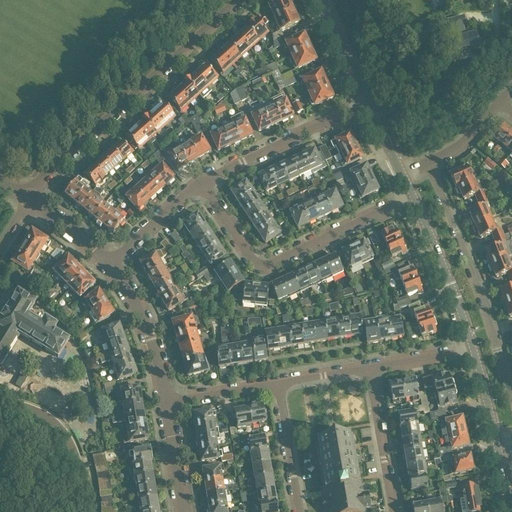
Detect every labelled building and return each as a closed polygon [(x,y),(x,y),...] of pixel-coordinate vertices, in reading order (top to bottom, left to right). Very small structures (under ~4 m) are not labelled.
[(275,19),(294,10),(290,3),(289,3),(287,0),(282,0),(269,6),(269,7),(267,8),(269,13),(271,12),(275,19)] [(273,42),(283,37),(281,32),(298,24),(296,20),(298,19),(294,10),(275,19),(278,27),(276,28),(278,33),(272,35),(273,42)] [(463,17),(445,21),(453,49),(460,47),(461,51),(479,46),(476,34),(466,37),(462,24),(465,24),(463,17)] [(246,28),(258,41),(268,32),(255,19),(246,27),(247,28),(246,28)] [(418,43),(432,36),(428,26),(413,34),(418,43)] [(238,36),(249,49),(258,41),(246,28),(238,36)] [(286,44),(283,37),(273,42),(274,49),(283,45),(285,50),(288,48),(291,56),(310,47),(307,39),(306,40),(304,35),(286,44)] [(229,44),(241,57),(249,49),(238,36),(229,44)] [(241,57),(229,44),(220,52),(232,65),(231,65),(236,71),(237,71),(240,74),(243,72),(240,68),(238,69),(233,63),(241,57)] [(314,56),(310,47),(291,56),(295,63),(292,65),(295,70),(315,61),(313,57),(314,56)] [(232,65),(220,52),(210,61),(222,73),(231,65),(232,65)] [(271,74),(271,73),(278,70),(274,63),(266,67),(270,72),(271,74)] [(256,78),(270,72),(266,67),(263,64),(260,67),(262,69),(254,73),(256,78)] [(204,67),(196,74),(207,87),(215,80),(204,67)] [(279,91),(286,88),(284,82),(281,77),(278,70),(271,73),(279,91)] [(281,77),(284,82),(293,78),(290,72),(281,77)] [(309,93),(328,84),(324,76),(323,76),(321,72),(300,81),(302,86),(305,85),(309,93)] [(199,94),(207,87),(196,74),(187,82),(199,94)] [(261,78),(253,82),(252,83),(254,88),(264,84),(261,78)] [(293,78),(284,82),(286,88),(295,83),(293,78)] [(193,100),(199,94),(187,82),(178,91),(189,103),(193,108),(197,104),(193,100)] [(328,84),(309,93),(312,100),(309,102),(312,107),(332,98),(330,93),(331,92),(328,84)] [(235,90),(241,102),(247,99),(241,88),(235,90)] [(234,106),(241,102),(235,90),(235,91),(230,95),(234,106)] [(181,110),(189,103),(178,91),(170,98),(181,110)] [(272,101),(281,121),(292,116),(282,96),(272,101)] [(215,105),(210,100),(208,102),(207,100),(205,101),(212,108),(215,105)] [(271,126),(281,121),(272,101),(261,106),(271,126)] [(298,102),(292,104),(297,114),(302,111),(298,102)] [(153,111),(166,126),(175,117),(162,103),(153,111)] [(259,132),(271,126),(261,106),(250,111),(252,117),(259,132)] [(199,114),(203,118),(204,119),(210,113),(208,111),(209,110),(206,108),(199,114)] [(157,134),(166,126),(153,111),(144,119),(157,134)] [(200,121),(203,118),(199,114),(194,119),(197,122),(199,122),(200,121)] [(190,123),(183,115),(180,118),(181,119),(185,123),(190,123)] [(157,134),(144,119),(135,127),(148,142),(151,145),(155,141),(152,138),(157,134)] [(244,120),(234,125),(240,140),(251,135),(244,120)] [(202,127),(200,122),(199,123),(191,124),(197,135),(203,131),(202,127)] [(229,146),(240,140),(234,125),(222,131),(229,146)] [(502,145),(511,133),(503,126),(493,138),(502,145)] [(148,142),(135,127),(126,136),(139,150),(148,142)] [(173,134),(170,131),(169,129),(165,132),(170,138),(173,134)] [(218,151),(229,146),(222,131),(211,136),(218,151)] [(511,133),(502,145),(511,153),(511,151),(511,133)] [(338,147),(341,153),(357,146),(355,141),(353,140),(350,134),(330,144),(333,150),(338,147)] [(201,138),(190,144),(198,158),(209,152),(201,138)] [(120,141),(111,149),(124,163),(127,160),(126,159),(132,154),(120,141)] [(187,164),(198,158),(190,144),(186,146),(185,144),(178,148),(179,150),(187,164)] [(325,146),(319,149),(325,162),(331,158),(325,146)] [(360,151),(357,146),(341,153),(344,160),(339,163),(339,164),(335,166),(335,167),(331,169),(332,172),(330,172),(333,177),(343,172),(342,168),(362,158),(359,152),(360,151)] [(120,166),(124,163),(111,149),(102,157),(114,170),(119,165),(120,166)] [(156,153),(163,162),(168,158),(160,149),(156,153)] [(179,150),(169,156),(177,170),(187,164),(179,150)] [(314,151),(303,156),(310,171),(312,175),(319,172),(317,168),(321,166),(314,151)] [(160,165),(163,162),(156,153),(152,157),(160,165)] [(299,177),(310,171),(303,156),(292,161),(299,177)] [(108,175),(114,170),(102,157),(93,165),(106,180),(109,176),(108,175)] [(495,166),(487,160),(484,164),(491,170),(495,166)] [(289,182),(299,177),(292,161),(281,166),(284,172),(289,182)] [(500,166),(504,169),(508,164),(504,161),(500,166)] [(102,183),(106,180),(93,165),(84,174),(95,187),(101,181),(102,183)] [(162,166),(153,174),(164,187),(173,178),(162,166)] [(277,187),(289,182),(284,172),(281,166),(270,172),(277,187)] [(353,187),(356,186),(373,178),(371,172),(369,172),(366,166),(347,175),(353,187)] [(457,187),(471,180),(468,173),(471,172),(469,166),(451,174),(457,187)] [(123,179),(132,172),(128,169),(125,171),(127,173),(122,178),(123,179)] [(155,195),(164,187),(153,174),(150,171),(141,179),(144,183),(155,195)] [(277,187),(270,172),(258,177),(261,183),(263,187),(265,191),(266,192),(277,187)] [(346,178),(343,172),(333,177),(341,193),(347,190),(342,180),(346,178)] [(78,178),(64,195),(74,203),(85,189),(90,183),(85,178),(82,181),(78,178)] [(376,183),(373,178),(356,186),(362,198),(378,191),(375,185),(376,183)] [(483,190),(480,192),(478,186),(476,187),(473,180),(472,181),(471,180),(457,187),(458,187),(464,200),(474,195),(477,201),(486,197),(483,190)] [(146,203),(155,195),(144,183),(135,191),(143,199),(146,203)] [(238,203),(252,193),(245,183),(231,192),(238,203)] [(90,194),(85,189),(74,203),(83,211),(95,195),(91,192),(90,194)] [(138,211),(146,203),(143,199),(135,191),(127,198),(138,211)] [(335,192),(324,197),(331,213),(342,208),(335,192)] [(238,203),(245,213),(259,204),(252,193),(238,203)] [(83,211),(93,218),(104,205),(99,201),(100,199),(95,195),(83,211)] [(320,218),(331,213),(324,197),(313,202),(320,218)] [(469,212),(475,225),(490,219),(487,211),(489,211),(486,205),(489,204),(486,197),(477,201),(480,208),(469,212)] [(309,223),(320,218),(313,202),(302,208),(309,223)] [(266,214),(259,204),(245,213),(252,223),(266,214)] [(109,209),(104,205),(93,218),(102,226),(114,211),(110,207),(109,209)] [(297,229),(309,223),(302,208),(290,213),(297,229)] [(114,211),(102,226),(112,234),(119,225),(120,227),(124,222),(122,221),(124,219),(119,214),(121,212),(117,209),(115,211),(114,211)] [(135,214),(130,209),(126,213),(130,218),(135,214)] [(252,223),(258,233),(273,224),(266,214),(252,223)] [(190,235),(204,225),(197,215),(183,224),(190,235)] [(502,215),(495,218),(500,229),(507,226),(502,215)] [(493,226),(490,219),(475,225),(480,238),(491,234),(494,240),(504,236),(501,229),(497,231),(495,225),(493,226)] [(279,234),(273,224),(258,233),(265,244),(279,234)] [(190,235),(196,245),(211,235),(204,225),(190,235)] [(385,246),(402,239),(399,232),(397,233),(395,227),(390,230),(391,230),(380,235),(385,246)] [(26,241),(25,242),(38,250),(40,251),(44,246),(47,248),(50,243),(31,231),(28,236),(27,236),(25,239),(26,241)] [(169,237),(176,244),(181,241),(174,233),(169,237)] [(491,264),(506,258),(511,256),(511,255),(510,252),(510,250),(510,249),(510,247),(510,245),(511,241),(511,240),(511,239),(510,234),(504,236),(494,240),(496,247),(486,251),(491,264)] [(218,246),(211,235),(196,245),(203,255),(218,246)] [(376,236),(369,239),(374,248),(380,245),(376,236)] [(405,247),(402,239),(385,246),(391,258),(402,253),(403,255),(406,253),(404,248),(405,247)] [(146,274),(147,276),(162,267),(158,261),(163,258),(173,250),(165,240),(160,245),(164,249),(140,263),(144,271),(144,272),(145,275),(146,274)] [(366,241),(353,247),(361,264),(372,258),(367,247),(368,246),(366,241)] [(34,262),(40,251),(38,250),(25,242),(22,247),(21,246),(19,250),(19,251),(19,252),(34,262)] [(179,248),(183,254),(187,251),(183,245),(179,248)] [(218,246),(203,255),(210,266),(225,256),(218,246)] [(347,270),(361,264),(353,247),(339,254),(347,270)] [(30,268),(34,262),(19,252),(18,253),(16,253),(14,256),(15,258),(12,263),(31,274),(34,270),(30,268)] [(61,256),(56,252),(51,258),(56,262),(61,256)] [(335,256),(325,261),(331,276),(342,271),(335,256)] [(54,272),(62,280),(76,266),(68,258),(54,272)] [(506,258),(491,264),(496,278),(507,274),(509,280),(511,278),(511,267),(511,265),(509,266),(506,258)] [(377,271),(382,269),(381,265),(378,259),(373,262),(377,271)] [(53,261),(46,270),(50,273),(57,263),(53,261)] [(321,281),(331,276),(325,261),(314,266),(321,281)] [(383,270),(394,266),(391,261),(381,265),(382,269),(383,270)] [(221,283),(236,273),(229,263),(214,273),(221,283)] [(85,275),(76,266),(62,280),(71,289),(85,275)] [(310,286),(321,281),(314,266),(303,271),(310,286)] [(402,285),(418,278),(416,271),(414,272),(412,266),(405,269),(406,271),(398,274),(394,267),(394,266),(383,270),(383,272),(386,277),(392,274),(395,281),(400,279),(402,285)] [(169,278),(162,267),(147,276),(148,278),(148,279),(150,282),(151,282),(154,287),(169,278)] [(203,276),(207,273),(205,268),(195,275),(198,280),(203,277),(203,276)] [(300,291),(310,286),(303,271),(293,276),(300,291)] [(212,280),(207,273),(203,276),(203,277),(207,283),(212,280)] [(236,273),(221,283),(228,293),(243,283),(236,273)] [(85,275),(71,289),(80,298),(94,284),(85,275)] [(26,281),(37,289),(41,283),(29,276),(26,281)] [(288,296),(300,291),(293,276),(282,281),(288,296)] [(159,297),(160,299),(175,290),(169,278),(154,287),(157,293),(157,294),(158,297),(159,297)] [(422,286),(418,278),(402,285),(407,297),(417,293),(418,295),(422,293),(420,287),(422,286)] [(500,290),(505,304),(511,301),(511,278),(509,280),(511,287),(500,290)] [(277,301),(288,296),(282,281),(270,286),(277,301)] [(254,304),(256,286),(244,285),(242,303),(254,304)] [(358,296),(363,294),(359,285),(354,288),(358,296)] [(268,287),(256,286),(254,304),(267,305),(268,287)] [(341,298),(353,295),(350,288),(339,293),(341,298)] [(179,297),(175,290),(160,299),(162,301),(161,302),(163,305),(164,305),(168,312),(187,300),(187,299),(184,294),(179,297)] [(88,306),(92,312),(107,302),(104,297),(102,296),(99,291),(81,303),(85,308),(88,306)] [(35,303),(18,293),(0,322),(0,367),(17,340),(13,338),(16,333),(57,358),(69,339),(28,314),(35,303)] [(397,305),(398,309),(410,304),(409,298),(396,303),(397,305)] [(110,306),(107,302),(92,312),(88,314),(95,325),(113,314),(109,308),(110,306)] [(415,317),(417,324),(433,318),(431,311),(429,312),(427,306),(423,308),(423,310),(421,310),(419,304),(419,302),(411,306),(408,307),(408,309),(409,309),(413,318),(415,317)] [(65,306),(59,310),(63,314),(68,310),(65,306)] [(70,309),(63,314),(66,318),(73,313),(70,309)] [(379,341),(390,339),(388,321),(387,316),(375,318),(376,323),(379,341)] [(194,317),(172,323),(175,331),(174,332),(175,335),(176,335),(176,336),(196,331),(195,324),(196,323),(194,317)] [(363,335),(360,319),(360,317),(348,319),(349,324),(351,337),(363,335)] [(433,318),(417,324),(421,337),(431,334),(432,335),(436,333),(434,327),(436,327),(433,318)] [(260,325),(259,319),(247,320),(248,327),(260,325)] [(349,324),(348,319),(336,321),(339,339),(351,337),(349,324)] [(388,321),(390,339),(403,337),(400,319),(388,321)] [(339,339),(336,321),(324,323),(327,341),(339,339)] [(378,341),(379,341),(376,323),(375,322),(363,324),(367,344),(379,342),(378,341)] [(327,341),(324,323),(312,325),(315,343),(327,341)] [(106,344),(125,338),(123,332),(121,332),(119,325),(95,333),(98,339),(103,338),(106,344)] [(315,343),(312,325),(301,327),(304,345),(315,343)] [(304,345),(301,327),(288,329),(291,347),(304,345)] [(291,347),(288,329),(277,331),(280,349),(291,347)] [(196,331),(176,336),(177,339),(176,340),(177,343),(178,343),(180,349),(202,343),(207,341),(206,337),(199,339),(196,331)] [(280,349),(277,331),(264,333),(267,351),(280,349)] [(87,338),(85,334),(78,337),(81,342),(87,338)] [(127,342),(125,338),(106,344),(108,351),(95,356),(97,361),(103,358),(103,359),(128,350),(126,344),(127,342)] [(258,342),(252,343),(255,363),(267,361),(263,338),(257,338),(258,342)] [(202,343),(180,349),(182,356),(181,357),(182,360),(183,360),(183,362),(204,356),(202,349),(204,349),(202,343)] [(254,363),(255,363),(252,343),(251,343),(251,344),(240,346),(243,365),(248,364),(248,363),(254,362),(254,363)] [(237,366),(243,365),(240,346),(228,348),(231,366),(237,365),(237,366)] [(225,367),(231,366),(228,348),(215,350),(218,368),(220,368),(220,369),(225,368),(225,367)] [(130,355),(128,350),(103,359),(105,363),(111,361),(114,367),(133,361),(131,355),(130,355)] [(204,356),(183,362),(184,364),(183,365),(184,368),(185,368),(188,377),(206,371),(216,369),(214,358),(205,361),(204,356)] [(105,390),(116,387),(114,382),(136,375),(133,367),(135,366),(133,361),(114,367),(116,374),(111,376),(112,382),(103,385),(105,390)] [(432,387),(434,394),(454,388),(453,381),(450,380),(448,374),(436,377),(434,376),(422,379),(424,389),(432,387)] [(15,386),(20,389),(27,379),(21,375),(15,386)] [(402,381),(405,400),(412,399),(412,401),(420,399),(421,407),(427,406),(425,392),(417,394),(415,381),(408,382),(407,380),(402,381)] [(398,401),(405,400),(402,381),(397,382),(396,384),(389,385),(393,404),(399,403),(398,401)] [(117,391),(116,387),(105,390),(100,391),(100,395),(115,393),(116,399),(122,398),(123,405),(143,402),(142,396),(140,395),(139,388),(117,391)] [(456,394),(454,388),(434,394),(438,409),(437,409),(438,411),(429,413),(431,420),(438,418),(446,416),(444,410),(441,411),(440,408),(457,404),(455,397),(456,394)] [(118,419),(144,415),(142,408),(144,406),(143,402),(123,405),(124,412),(117,413),(118,418),(118,419)] [(253,406),(248,407),(252,427),(266,425),(263,406),(255,407),(253,406)] [(427,406),(421,407),(417,407),(418,413),(423,412),(423,414),(429,413),(428,406),(427,406)] [(237,430),(252,427),(248,407),(243,408),(242,410),(234,411),(237,430)] [(194,427),(213,424),(212,418),(215,417),(214,411),(193,414),(194,416),(192,419),(194,427)] [(398,428),(417,425),(415,412),(398,415),(399,422),(398,423),(398,428)] [(145,419),(144,415),(118,419),(118,418),(112,419),(113,424),(118,423),(126,422),(127,430),(147,426),(146,420),(145,419)] [(445,429),(447,436),(466,432),(464,424),(463,424),(462,418),(445,422),(440,423),(442,430),(445,429)] [(213,424),(194,427),(195,438),(218,434),(217,429),(214,430),(213,424)] [(402,441),(419,438),(417,425),(398,428),(399,433),(401,434),(402,441)] [(147,426),(127,430),(128,436),(122,437),(123,444),(148,440),(147,432),(148,431),(147,426)] [(468,440),(466,432),(447,436),(448,444),(445,445),(446,448),(437,450),(439,457),(439,458),(452,455),(451,450),(468,446),(467,440),(468,440)] [(219,440),(218,434),(195,438),(197,448),(216,445),(215,441),(219,440)] [(322,490),(323,490),(324,490),(326,489),(330,488),(331,494),(338,493),(338,494),(339,494),(339,495),(346,494),(346,493),(347,493),(346,493),(347,493),(347,491),(354,490),(353,484),(357,483),(357,484),(359,484),(360,484),(361,483),(361,482),(360,482),(351,434),(315,440),(323,489),(321,489),(322,490)] [(249,447),(250,453),(269,450),(268,445),(266,444),(265,438),(246,441),(247,447),(249,447)] [(419,438),(402,441),(403,447),(402,449),(403,454),(421,451),(419,438)] [(201,462),(221,459),(221,463),(227,462),(233,461),(232,455),(222,457),(221,452),(217,452),(216,445),(197,448),(198,456),(200,457),(201,462)] [(134,458),(135,464),(135,465),(150,462),(152,462),(150,449),(128,452),(129,459),(134,458)] [(269,456),(269,450),(250,453),(253,466),(269,463),(268,457),(269,456)] [(423,464),(421,451),(403,454),(404,459),(405,460),(407,467),(423,464)] [(116,452),(104,454),(105,459),(105,460),(117,457),(116,452)] [(92,456),(93,462),(105,459),(104,454),(92,456)] [(440,461),(440,463),(450,461),(453,475),(473,471),(472,466),(473,465),(472,461),(470,460),(470,456),(453,460),(452,455),(439,458),(440,461)] [(105,460),(105,459),(93,462),(95,468),(107,465),(105,460)] [(152,474),(150,462),(135,465),(135,464),(132,464),(133,471),(131,472),(132,477),(152,474)] [(253,466),(255,479),(273,476),(272,471),(270,470),(269,463),(253,466)] [(423,464),(407,467),(408,473),(406,474),(407,480),(425,477),(423,464)] [(108,472),(107,465),(95,468),(96,475),(108,472)] [(203,482),(221,479),(220,473),(223,473),(222,467),(203,470),(203,474),(202,477),(203,482)] [(154,486),(152,474),(132,477),(133,483),(135,483),(136,489),(154,486)] [(274,481),(273,476),(255,479),(257,492),(274,489),(272,482),(274,481)] [(427,489),(425,477),(407,480),(408,485),(410,485),(411,492),(427,489)] [(203,482),(205,495),(223,492),(227,491),(227,486),(222,487),(221,479),(203,482)] [(446,490),(460,488),(458,481),(445,483),(446,490)] [(362,495),(360,484),(359,484),(357,484),(357,483),(353,484),(354,490),(347,491),(347,493),(346,493),(347,493),(346,493),(346,494),(339,495),(339,494),(338,494),(338,493),(331,494),(330,488),(326,489),(324,490),(323,490),(325,501),(322,501),(323,511),(364,511),(364,510),(371,509),(368,494),(362,495)] [(463,502),(479,499),(477,489),(476,490),(475,485),(461,487),(462,494),(463,501),(463,502)] [(135,496),(136,501),(156,498),(154,486),(136,489),(137,495),(135,496)] [(257,492),(259,505),(277,501),(277,496),(275,496),(274,489),(257,492)] [(112,496),(111,490),(99,491),(100,498),(112,496)] [(433,503),(426,504),(427,511),(442,511),(441,504),(447,503),(445,490),(439,491),(440,499),(432,500),(433,503)] [(225,504),(223,492),(205,495),(207,507),(225,504)] [(154,511),(159,511),(156,498),(136,501),(137,507),(139,507),(140,511),(154,511)] [(480,508),(479,499),(463,502),(463,501),(459,502),(461,511),(479,511),(479,508),(480,508)] [(278,507),(277,501),(259,505),(260,511),(258,511),(257,511),(277,511),(277,508),(278,507)] [(427,511),(426,504),(419,505),(419,503),(411,504),(412,511),(427,511)]
